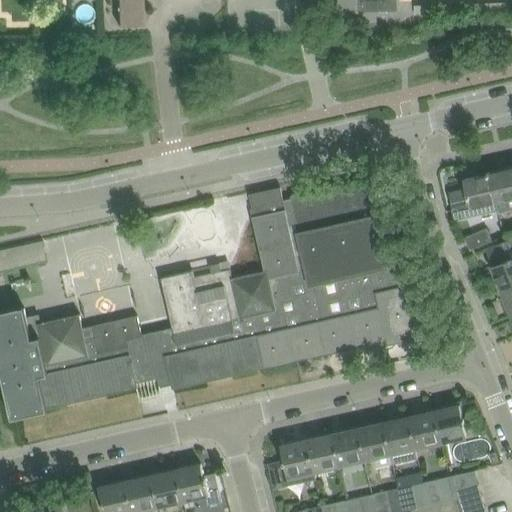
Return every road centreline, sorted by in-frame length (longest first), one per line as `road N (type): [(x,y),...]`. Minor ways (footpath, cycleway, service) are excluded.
road 1 (residential): [(0,206),(70,202),(405,128)]
road 2 (residential): [(227,418),(480,362)]
road 3 (residential): [(480,362),(405,128)]
road 4 (residential): [(0,473),(227,418)]
